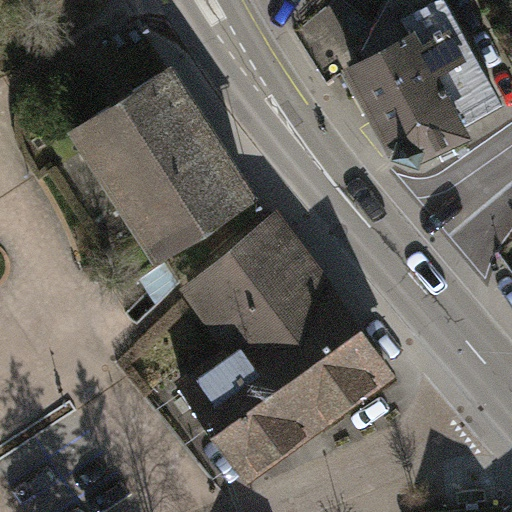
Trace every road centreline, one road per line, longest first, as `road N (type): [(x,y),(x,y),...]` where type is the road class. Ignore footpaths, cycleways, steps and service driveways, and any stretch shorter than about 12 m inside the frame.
road 1 (primary): [(207,0),(265,100),(401,267)]
road 2 (residential): [(248,511),(509,394)]
road 3 (primary): [(401,267),(509,394)]
road 4 (residential): [(511,181),(401,267)]
